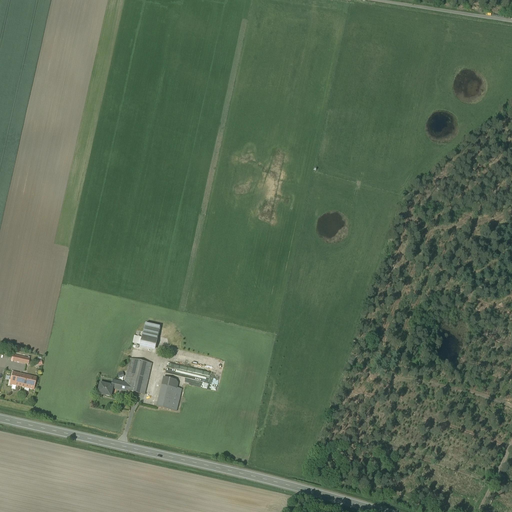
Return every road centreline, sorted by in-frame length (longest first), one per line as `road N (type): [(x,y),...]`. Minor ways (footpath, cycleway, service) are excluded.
road 1 (secondary): [(0,419),(380,511)]
road 2 (unclassified): [(377,0),(511,21)]
